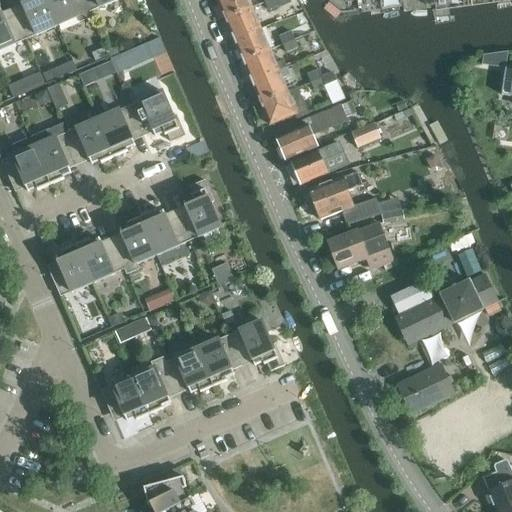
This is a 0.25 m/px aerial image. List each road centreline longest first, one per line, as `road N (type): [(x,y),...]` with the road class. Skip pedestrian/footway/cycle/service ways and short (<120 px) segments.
road 1 (residential): [(438,511),(346,347),(195,0)]
road 2 (residential): [(294,389),(114,467),(61,347)]
road 3 (residential): [(10,229),(167,162)]
road 4 (residential): [(0,459),(46,353),(61,347)]
road 5 (residential): [(61,347),(10,229)]
